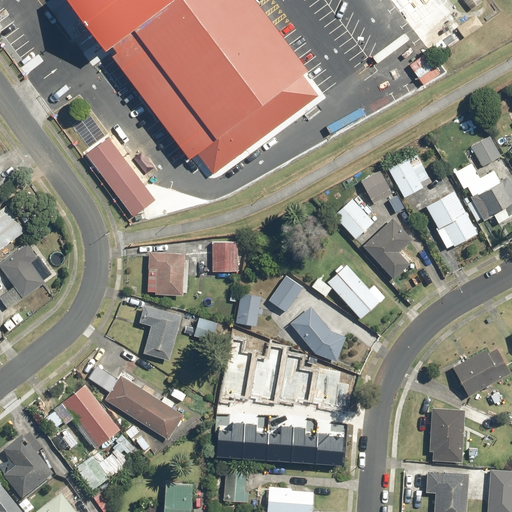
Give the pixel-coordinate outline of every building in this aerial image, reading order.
[(94,37),(88,42),(193,185),(309,101),(234,0),(68,0),(67,1),(94,37)] [(452,35),(429,0),(392,0),(427,51),(452,35)] [(465,0),(472,9),(483,0),(465,0)] [(475,14),(457,27),(459,30),(465,38),(483,25),(475,14)] [(491,137),(474,146),(484,165),(501,156),(491,137)] [(415,154),(389,169),(405,197),(431,183),(415,154)] [(464,189),(469,187),(485,218),(495,214),(500,222),(511,214),(511,186),(507,178),(503,180),(497,168),(482,176),(475,162),(456,172),(464,189)] [(384,172),(364,181),(374,202),(393,193),(384,172)] [(457,189),(428,204),(450,246),(478,232),(457,189)] [(354,198),(335,215),(357,239),(376,221),(354,198)] [(12,211),(0,219),(0,250),(27,231),(12,211)] [(415,239),(393,217),(364,245),(380,261),(396,278),(412,263),(402,251),(415,239)] [(0,297),(8,308),(22,296),(51,277),(28,242),(0,261),(0,262),(15,285),(0,297)] [(238,270),(238,242),(213,242),(213,270),(238,270)] [(148,292),(184,294),(186,253),(150,252),(148,292)] [(350,264),(329,283),(360,318),(381,300),(350,264)] [(287,276),(270,300),(287,312),(304,288),(287,276)] [(242,294),(237,321),(258,324),(262,297),(242,294)] [(146,354),(170,360),(181,316),(165,312),(146,306),(141,323),(153,326),(146,354)] [(348,334),(329,328),(312,307),(292,322),(317,353),(339,360),(348,334)] [(202,319),(197,335),(213,340),(219,325),(202,319)] [(234,339),(224,397),(233,398),(234,393),(246,395),(253,354),(243,352),(245,341),(234,339)] [(257,357),(250,392),(260,394),(259,397),(273,400),(284,346),(271,343),(268,359),(257,357)] [(455,366),(470,393),(511,372),(498,344),(455,366)] [(289,353),(280,397),(295,400),(296,394),(307,396),(312,369),(302,367),(304,355),(289,353)] [(319,367),(313,397),(345,404),(349,384),(339,382),(341,371),(319,367)] [(122,375),(107,398),(168,437),(183,414),(122,375)] [(108,444),(97,399),(72,406),(83,450),(108,444)] [(464,460),(468,409),(434,406),(430,457),(464,460)] [(48,413),(40,418),(50,433),(58,427),(48,413)] [(216,429),(215,456),(341,465),(343,434),(316,432),(316,436),(304,435),(305,427),(281,425),(280,433),(252,431),(253,423),(231,421),(230,430),(216,429)] [(136,448),(123,433),(116,439),(129,454),(136,448)] [(144,434),(136,440),(145,451),(152,444),(144,434)] [(54,474),(23,437),(5,451),(17,465),(5,474),(24,498),(36,488),(36,489),(54,474)] [(93,455),(77,466),(94,488),(109,477),(93,455)] [(227,468),(222,498),(243,501),(247,471),(227,468)] [(436,511),(467,511),(470,472),(451,471),(428,470),(427,492),(438,493),(436,511)] [(511,471),(492,470),(489,511),(498,511),(510,511),(511,488),(511,471)] [(192,511),(194,482),(167,481),(165,511),(192,511)] [(0,485),(0,511),(22,511),(0,485)] [(272,487),(269,511),(272,511),(313,511),(315,491),(272,487)] [(99,493),(93,497),(103,511),(106,511),(111,509),(99,493)] [(74,511),(62,494),(36,511),(74,511)]
